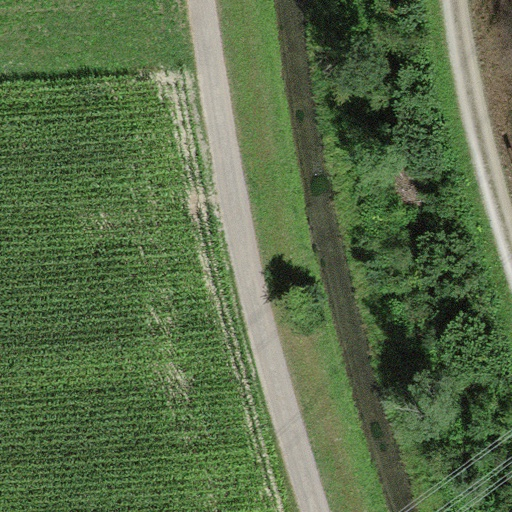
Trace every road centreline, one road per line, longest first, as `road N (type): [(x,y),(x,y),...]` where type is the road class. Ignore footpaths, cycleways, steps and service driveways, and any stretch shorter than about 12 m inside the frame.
road 1 (track): [(320,511),(260,327),(204,0)]
road 2 (track): [(456,0),(511,224)]
